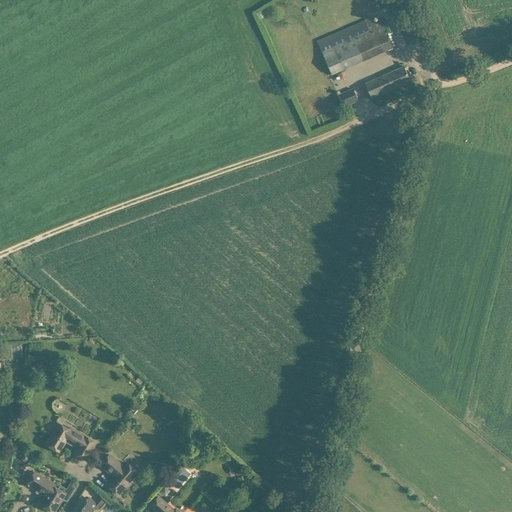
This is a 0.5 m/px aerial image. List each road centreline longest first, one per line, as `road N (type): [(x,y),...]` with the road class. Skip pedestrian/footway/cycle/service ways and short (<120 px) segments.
road 1 (track): [(511,60),(0,272)]
road 2 (unclassified): [(311,511),(423,91),(412,26),(398,0)]
